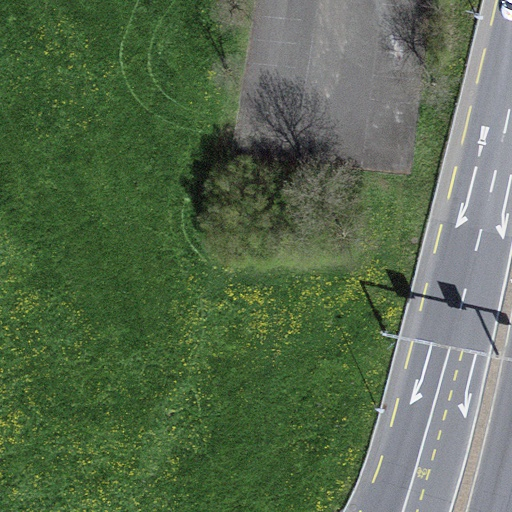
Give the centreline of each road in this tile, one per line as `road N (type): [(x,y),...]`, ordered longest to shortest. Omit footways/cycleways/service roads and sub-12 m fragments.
road 1 (primary): [(442,511),(511,235)]
road 2 (residential): [(342,0),(318,151)]
